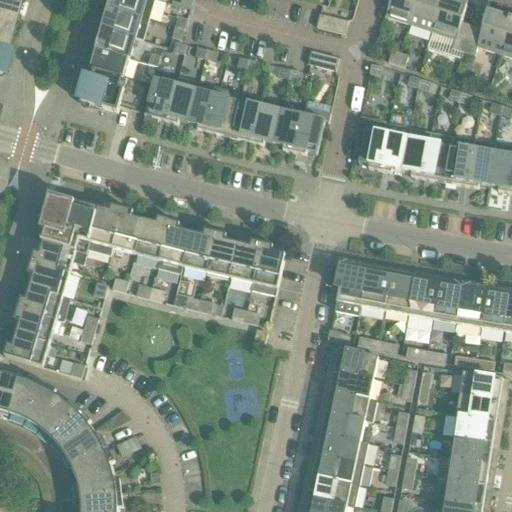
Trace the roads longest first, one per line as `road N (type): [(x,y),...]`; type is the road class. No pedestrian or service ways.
road 1 (residential): [(326,224),(0,139)]
road 2 (residential): [(268,511),(326,224)]
road 3 (residential): [(326,224),(372,0)]
road 4 (residential): [(511,257),(326,224)]
road 5 (residential): [(174,511),(169,468),(146,423),(89,382)]
